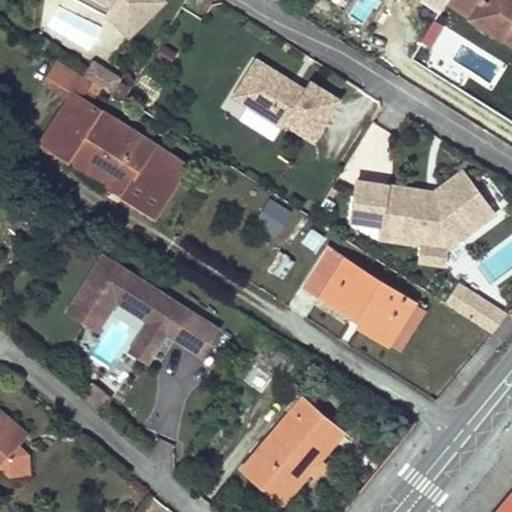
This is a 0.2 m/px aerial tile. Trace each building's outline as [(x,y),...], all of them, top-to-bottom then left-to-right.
[(137,31),(112,6),(100,0),(79,0),(107,15),(130,38),(137,31)] [(168,1),(166,0),(100,0),(112,6),(137,31),(168,1)] [(440,12),(447,0),(423,0),(423,1),(440,12)] [(511,0),(453,0),(451,4),(511,42),(511,0)] [(315,140),(340,99),(310,81),(305,89),(257,60),(246,79),(258,87),(247,105),(284,127),(286,123),(315,140)] [(132,87),(119,79),(120,78),(94,62),(85,76),(111,92),(124,100),(132,87)] [(247,105),(258,87),(246,79),(235,97),(247,105)] [(91,103),(94,97),(76,87),(73,91),(91,103)] [(188,165),(101,109),(103,104),(94,97),(91,103),(73,91),(41,143),(69,161),(75,152),(110,175),(105,183),(156,216),(188,165)] [(110,175),(75,152),(69,161),(105,183),(110,175)] [(448,248),(496,213),(463,170),(438,189),(444,196),(437,201),(388,194),(389,185),(357,180),(351,220),(382,225),(380,238),(422,244),(419,261),(446,265),(448,248)] [(444,196),(438,189),(434,191),(389,185),(388,194),(437,201),(444,196)] [(275,236),(292,209),(270,196),(254,223),(275,236)] [(309,225),(300,241),(314,249),(323,234),(309,225)] [(414,302),(328,248),(305,285),(362,321),(360,325),(389,343),(414,302)] [(276,250),(268,271),(284,278),(293,256),(276,250)] [(219,329),(103,256),(68,311),(85,322),(98,330),(116,300),(149,321),(137,340),(155,351),(167,332),(171,326),(179,331),(175,337),(202,354),(219,329)] [(508,315),(458,283),(446,303),(492,333),(493,333),(508,315)] [(400,350),(426,309),(414,302),(389,343),(400,350)] [(179,331),(171,326),(167,332),(175,337),(179,331)] [(108,368),(125,336),(109,328),(92,359),(108,368)] [(258,352),(266,338),(254,331),(246,344),(258,352)] [(284,378),(297,358),(266,338),(258,352),(254,358),(284,378)] [(148,362),(155,351),(137,340),(130,351),(148,362)] [(299,388),(312,368),(297,358),(284,378),(299,388)] [(100,410),(111,397),(94,383),(84,396),(100,410)] [(317,461),(342,431),(304,398),(244,469),(275,495),(309,454),(317,461)] [(0,419),(24,439),(29,433),(0,409),(0,419)] [(24,439),(0,419),(0,468),(2,467),(10,474),(22,473),(29,465),(28,453),(19,445),(24,439)] [(283,502),(317,461),(309,454),(275,495),(283,502)] [(511,511),(511,491),(494,511),(511,511)]
